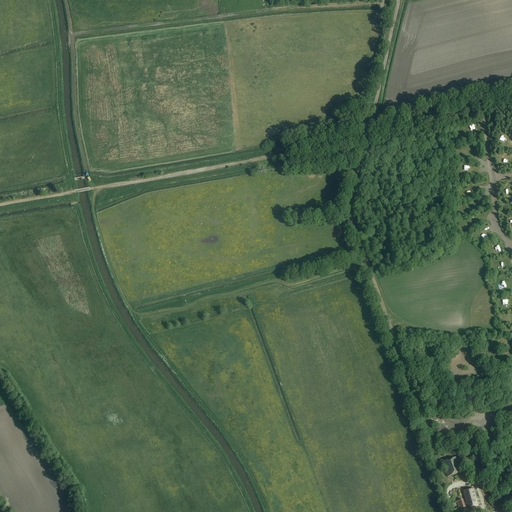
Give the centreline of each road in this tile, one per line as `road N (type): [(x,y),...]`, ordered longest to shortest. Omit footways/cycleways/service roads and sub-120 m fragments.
road 1 (track): [(511,406),(470,419),(415,395),(351,212),(369,134)]
road 2 (track): [(90,188),(369,134)]
road 3 (track): [(369,134),(398,0)]
